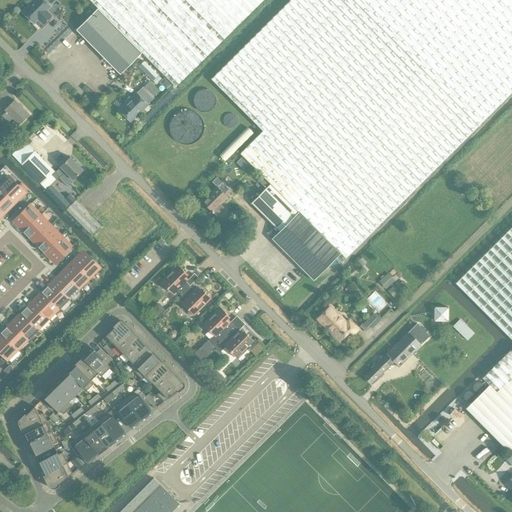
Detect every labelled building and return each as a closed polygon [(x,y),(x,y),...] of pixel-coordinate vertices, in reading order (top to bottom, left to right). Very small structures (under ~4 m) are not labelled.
[(46,11),(51,7),(43,0),(34,0),(22,12),(34,23),(38,19),(43,25),(52,16),(46,11)] [(89,0),(98,8),(142,53),(176,87),(263,0),(89,0)] [(263,132),(395,0),(291,0),(211,80),(263,132)] [(511,0),(395,0),(263,132),(240,154),(270,184),(251,203),(279,231),(272,239),(314,281),(341,253),(346,258),(511,92),(511,0)] [(76,30),(120,74),(142,53),(98,8),(76,30)] [(170,85),(165,80),(161,83),(166,88),(170,85)] [(136,93),(119,110),(131,121),(148,105),(154,99),(142,87),(136,93)] [(19,126),(29,115),(15,101),(5,111),(7,113),(2,117),(8,123),(12,119),(19,126)] [(55,179),(51,175),(54,171),(35,152),(22,165),(41,184),(45,188),(55,179)] [(67,186),(73,180),(83,171),(70,157),(61,166),(61,167),(56,172),(61,176),(59,178),(67,186)] [(0,184),(0,188),(14,203),(17,200),(15,198),(17,196),(19,198),(25,192),(9,176),(0,184)] [(269,184),(261,176),(257,181),(265,188),(269,184)] [(202,201),(216,216),(224,208),(220,204),(228,197),(224,194),(229,189),(222,182),(217,187),(217,186),(202,201)] [(12,205),(14,203),(0,188),(0,209),(4,213),(10,207),(8,205),(10,203),(12,205)] [(70,195),(65,200),(70,205),(75,200),(70,195)] [(75,200),(66,210),(92,236),(101,226),(75,200)] [(24,232),(40,215),(30,205),(13,221),(19,227),(22,225),(24,227),(22,229),(24,232)] [(50,226),(40,215),(24,232),(23,232),(29,238),(32,235),(34,237),(32,239),(34,242),(50,226)] [(61,236),(50,226),(34,242),(37,244),(39,242),(41,244),(38,247),(44,253),(44,252),(61,236)] [(511,348),(482,378),(489,385),(511,408),(511,226),(455,283),(511,340),(511,348)] [(55,263),(71,246),(61,236),(44,252),(47,255),(49,252),(51,255),(49,257),(55,263)] [(89,278),(100,267),(84,251),(78,257),(80,259),(78,261),(76,259),(73,262),(89,278)] [(79,289),(89,278),(73,262),(71,264),(73,266),(71,268),(69,266),(62,272),(79,289)] [(178,265),(161,282),(162,283),(162,285),(164,288),(167,288),(173,294),(177,291),(181,295),(190,286),(186,282),(188,280),(185,277),(187,275),(178,265)] [(68,299),(79,289),(62,272),(60,274),(62,276),(60,279),(58,276),(52,282),(68,299)] [(395,280),(393,278),(389,274),(380,282),(386,288),(395,280)] [(58,309),(68,299),(52,282),(50,285),(52,287),(50,289),(47,286),(42,292),(42,293),(58,309)] [(399,285),(399,286),(397,284),(388,292),(390,294),(390,293),(394,298),(403,290),(399,285)] [(190,286),(181,295),(185,300),(182,303),(188,309),(188,312),(191,314),(193,314),(194,315),(211,299),(201,289),(199,291),(197,288),(194,290),(190,286)] [(48,319),(58,309),(42,293),(40,295),(42,297),(40,299),(38,297),(32,303),(48,319)] [(38,329),(48,319),(32,303),(30,305),(32,307),(29,309),(27,307),(21,312),(22,313),(38,329)] [(149,313),(154,319),(164,309),(158,303),(149,313)] [(351,336),(358,329),(349,320),(347,323),(330,306),(317,319),(322,324),(323,324),(339,341),(348,333),(351,336)] [(434,321),(448,321),(448,307),(434,307),(434,321)] [(220,308),(203,324),(204,325),(204,327),(207,330),(209,330),(214,336),(208,341),(214,347),(232,329),(228,324),(230,322),(228,320),(230,318),(220,308)] [(371,316),(360,326),(365,330),(370,325),(379,316),(374,312),(375,311),(372,308),(370,310),(371,311),(369,314),(371,316)] [(28,339),(38,329),(22,313),(19,315),(21,317),(19,319),(17,317),(11,323),(28,339)] [(460,319),(453,326),(467,340),(474,333),(460,319)] [(130,330),(122,323),(121,322),(120,322),(119,323),(106,336),(115,345),(130,330)] [(17,350),(28,339),(11,323),(9,325),(11,328),(9,330),(6,327),(1,333),(17,350)] [(429,336),(419,326),(410,335),(408,333),(364,376),(371,384),(393,362),(398,367),(429,336)] [(232,329),(214,347),(220,353),(226,347),(230,352),(230,354),(233,357),(235,357),(237,358),(253,341),(244,332),(242,334),(239,331),(237,333),(232,329)] [(122,353),(137,338),(130,330),(115,345),(122,353)] [(0,352),(7,360),(17,350),(1,333),(0,334),(0,336),(1,338),(0,338),(0,352)] [(130,360),(145,346),(137,338),(122,353),(130,360)] [(255,355),(264,346),(259,342),(250,350),(255,355)] [(134,371),(152,353),(145,346),(130,360),(126,364),(134,371)] [(197,364),(208,353),(202,347),(191,358),(197,364)] [(110,368),(107,364),(111,360),(100,349),(96,353),(92,350),(84,358),(99,372),(98,373),(101,376),(110,368)] [(145,376),(160,361),(152,353),(134,371),(142,379),(145,376)] [(91,380),(98,373),(99,372),(84,358),(76,365),(91,380)] [(153,383),(168,369),(160,361),(145,376),(153,383)] [(94,383),(91,380),(76,365),(69,373),(83,388),(87,391),(94,383)] [(160,391),(175,376),(168,369),(153,383),(160,391)] [(76,395),(83,388),(69,373),(61,380),(76,395)] [(221,385),(227,379),(221,373),(215,379),(221,385)] [(183,384),(175,376),(160,391),(157,394),(164,401),(182,387),(183,387),(183,386),(183,385),(183,384)] [(68,403),(68,402),(76,395),(61,380),(53,388),(68,403)] [(465,409),(508,452),(511,448),(511,408),(489,385),(465,409)] [(72,406),(68,402),(68,403),(53,388),(45,396),(63,414),(72,406)] [(145,397),(141,392),(137,396),(134,392),(125,399),(141,419),(155,409),(153,406),(149,401),(145,396),(145,397)] [(132,426),(141,419),(125,399),(116,406),(132,426)] [(25,433),(48,422),(43,412),(39,414),(35,406),(21,420),(20,421),(20,422),(20,423),(25,433)] [(115,440),(124,433),(108,413),(99,420),(115,440)] [(106,447),(115,440),(99,420),(90,427),(106,447)] [(29,443),(52,432),(48,422),(25,433),(29,443)] [(98,454),(106,447),(90,427),(82,433),(98,454)] [(52,432),(29,443),(34,453),(57,442),(52,432)] [(71,448),(78,456),(82,453),(89,461),(98,454),(82,433),(69,443),(71,447),(71,448)] [(63,465),(67,463),(62,452),(39,463),(44,474),(63,465)] [(63,465),(44,474),(49,484),(50,485),(50,486),(51,487),(52,487),(53,487),(54,487),(55,487),(56,486),(69,477),(72,474),(67,463),(63,465)] [(170,511),(179,503),(154,478),(120,511),(170,511)]
